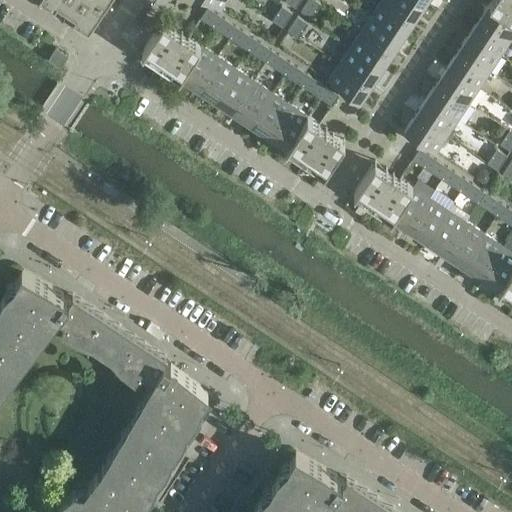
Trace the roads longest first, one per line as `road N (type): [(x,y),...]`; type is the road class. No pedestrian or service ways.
road 1 (residential): [(447,511),(0,209)]
road 2 (residential): [(326,209),(97,55)]
road 3 (residential): [(326,209),(457,0)]
road 4 (residential): [(511,333),(326,209)]
road 5 (residential): [(0,209),(97,55)]
